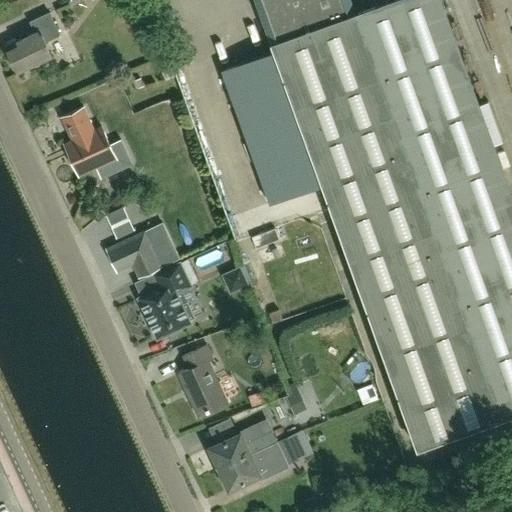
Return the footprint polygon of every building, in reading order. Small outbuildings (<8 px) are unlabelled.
[(277,56),(224,75),(272,209),(325,190),(421,453),(511,419),(511,194),(511,191),(494,144),(502,141),(488,101),(479,104),(478,101),(441,0),(387,0),(352,13),(346,0),(260,0),(277,47),(274,48),(277,56)] [(7,41),(6,45),(5,46),(18,73),(53,57),(45,41),(60,34),(49,12),(30,21),(35,32),(18,40),(14,37),(7,41)] [(80,175),(117,157),(102,125),(95,129),(84,106),(62,116),(73,139),(65,142),(80,175)] [(244,189),(252,213),(268,207),(259,183),(244,189)] [(115,214),(122,233),(142,225),(134,206),(115,214)] [(249,234),(254,248),(277,240),(272,226),(249,234)] [(117,272),(133,264),(139,278),(161,267),(149,238),(146,232),(135,237),(134,235),(106,249),(117,272)] [(162,286),(140,296),(158,337),(192,322),(190,318),(195,316),(189,302),(183,304),(178,291),(192,284),(182,262),(156,273),(162,286)] [(240,265),(229,271),(238,289),(249,284),(240,265)] [(280,309),(270,312),(273,322),(283,319),(280,309)] [(198,414),(227,400),(208,359),(213,357),(207,345),(184,355),(190,367),(179,372),(198,414)] [(220,468),(277,441),(268,421),(241,432),(210,447),(220,468)] [(308,441),(303,429),(278,440),(283,451),(308,441)] [(282,451),(277,441),(220,468),(229,489),(260,474),(263,479),(289,467),(282,451)]
